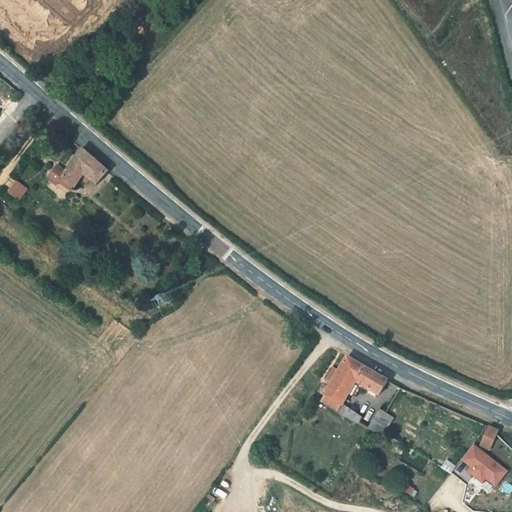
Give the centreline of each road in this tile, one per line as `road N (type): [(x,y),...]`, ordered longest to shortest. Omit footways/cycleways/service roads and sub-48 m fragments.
road 1 (secondary): [(511,418),(392,364),(222,251),(0,66)]
road 2 (unknown): [(340,330),(248,463),(255,477),(336,511)]
